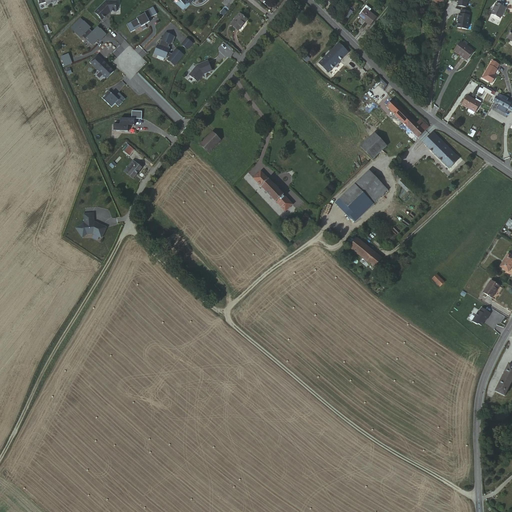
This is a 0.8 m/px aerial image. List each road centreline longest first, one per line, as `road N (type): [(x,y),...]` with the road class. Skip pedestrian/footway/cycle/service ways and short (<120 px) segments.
road 1 (track): [(477,500),(369,438),(222,313)]
road 2 (track): [(437,123),(402,156),(367,169),(332,203),(312,241),(222,313)]
road 3 (residential): [(308,0),(430,118),(511,174)]
road 4 (track): [(0,459),(126,223)]
road 5 (track): [(126,223),(26,0)]
road 6 (tertiary): [(478,511),(476,417),(511,324)]
road 7 (residential): [(187,127),(272,18)]
road 8 (track): [(126,223),(222,313)]
